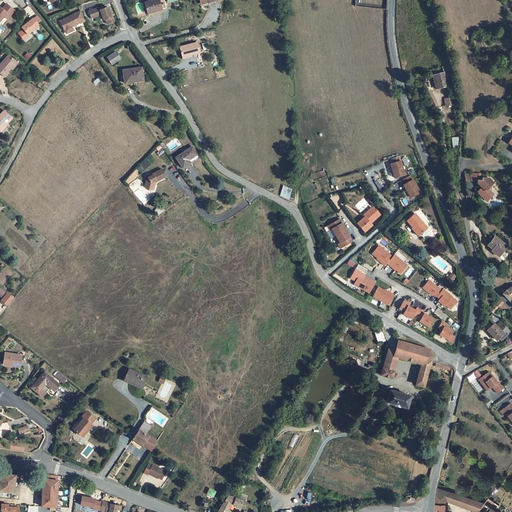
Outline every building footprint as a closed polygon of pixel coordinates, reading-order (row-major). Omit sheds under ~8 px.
[(153,0),(145,3),(148,13),(162,9),(161,9),(166,7),(164,0),(153,0)] [(14,10),(6,4),(2,9),(0,7),(0,21),(4,17),(5,17),(8,14),(10,16),(14,10)] [(103,9),(102,6),(89,11),(91,19),(102,15),(104,21),(105,20),(107,24),(113,22),(108,7),(103,9)] [(80,11),(60,21),(64,30),(72,27),(80,23),(85,21),(80,11)] [(39,25),(33,18),(22,28),(24,30),(27,34),(28,35),(35,28),(39,25)] [(200,53),(197,42),(180,47),(182,56),(191,54),(191,55),(200,53)] [(121,58),(116,51),(107,57),(112,65),(121,58)] [(15,61),(8,55),(0,64),(0,73),(4,77),(11,69),(10,68),(15,61)] [(436,89),(448,86),(444,74),(449,73),(448,65),(442,67),(444,73),(433,76),(436,89)] [(143,78),(142,68),(123,70),(125,83),(135,82),(134,79),(143,78)] [(12,118),(4,110),(0,114),(0,130),(0,131),(6,125),(12,118)] [(197,154),(192,147),(176,157),(182,168),(190,163),(188,160),(197,154)] [(391,164),(395,178),(405,175),(399,156),(394,158),(392,158),(393,163),(391,164)] [(166,177),(162,169),(153,174),(153,175),(148,177),(144,187),(151,189),(153,184),(155,185),(156,181),(166,177)] [(483,173),(471,173),(471,181),(478,181),(478,184),(482,188),(477,192),(481,196),(483,194),(488,200),(494,194),(490,190),(489,187),(494,182),(489,178),(483,178),(483,173)] [(411,175),(404,179),(406,184),(404,185),(411,198),(420,192),(411,175)] [(289,199),(291,191),(282,188),(280,196),(289,199)] [(365,217),(357,224),(365,232),(372,225),(370,223),(376,218),(374,217),(379,213),(379,212),(376,210),(375,211),(372,207),(363,215),(365,217)] [(415,214),(407,221),(413,228),(414,227),(421,234),(422,236),(426,240),(433,233),(415,214)] [(346,230),(340,219),(327,226),(330,230),(332,229),(336,236),(346,230)] [(413,228),(412,229),(419,236),(421,234),(414,227),(413,228)] [(332,229),(330,230),(326,233),(330,239),(336,236),(332,229)] [(346,230),(336,236),(340,243),(338,244),(340,248),(352,241),(346,230)] [(491,250),(492,251),(494,248),(501,254),(508,246),(495,236),(488,245),(492,249),(491,250)] [(377,259),(385,266),(392,257),(379,245),(372,253),(377,258),(377,259)] [(494,248),(492,251),(499,257),(501,254),(494,248)] [(395,254),(387,263),(395,270),(396,269),(401,274),(408,265),(395,254)] [(362,272),(365,273),(367,270),(358,265),(356,268),(362,271),(362,272)] [(363,277),(364,275),(365,273),(362,272),(362,271),(356,268),(350,278),(356,281),(359,275),(363,277)] [(452,272),(447,279),(451,282),(456,276),(452,272)] [(354,284),(369,293),(375,282),(366,277),(365,278),(363,277),(359,275),(356,281),(354,284)] [(429,280),(423,288),(432,295),(433,294),(436,297),(437,296),(442,290),(429,280)] [(503,294),(508,300),(511,296),(511,286),(507,290),(503,294)] [(379,287),(373,296),(388,305),(394,295),(385,290),(384,290),(379,287)] [(442,290),(437,296),(440,299),(438,301),(445,306),(446,305),(451,309),(457,301),(452,297),(453,297),(443,289),(442,290)] [(7,292),(0,300),(6,306),(14,298),(7,292)] [(408,306),(410,303),(404,300),(399,309),(401,310),(400,312),(403,314),(408,306)] [(503,303),(501,300),(490,310),(493,313),(497,310),(499,308),(502,305),(504,303),(503,303)] [(408,306),(403,314),(412,319),(414,315),(418,317),(421,311),(417,308),(415,310),(408,306)] [(425,312),(421,311),(418,317),(421,319),(419,321),(428,326),(433,318),(424,313),(425,312)] [(446,324),(442,322),(438,328),(442,330),(439,335),(448,340),(453,331),(444,327),(446,324)] [(494,324),(487,331),(494,337),(495,336),(498,339),(499,338),(504,334),(505,335),(509,331),(501,322),(497,326),(494,324)] [(382,329),(374,332),(378,343),(385,340),(382,329)] [(511,332),(509,331),(505,335),(504,334),(499,338),(502,340),(506,336),(511,332)] [(388,349),(387,354),(398,357),(422,364),(416,385),(424,387),(431,361),(427,360),(429,349),(399,341),(396,351),(388,349)] [(5,353),(4,363),(21,366),(22,355),(5,353)] [(398,357),(387,354),(383,368),(383,369),(394,372),(398,357)] [(147,377),(129,369),(125,379),(135,384),(135,385),(142,388),(147,377)] [(394,372),(383,369),(381,375),(392,378),(394,372)] [(60,384),(45,372),(32,387),(43,397),(50,387),(54,391),(60,384)] [(489,372),(481,378),(484,383),(482,384),(487,391),(487,390),(492,387),(497,393),(503,388),(499,382),(497,382),(489,372)] [(66,378),(61,374),(58,378),(57,378),(62,382),(66,378)] [(411,396),(390,390),(386,403),(394,405),(394,406),(399,407),(399,406),(407,408),(411,396)] [(96,418),(87,411),(82,417),(84,418),(74,430),(83,437),(92,425),(91,424),(96,418)] [(143,445),(149,436),(146,434),(152,424),(150,423),(149,425),(144,422),(133,439),(143,445)] [(29,430),(28,426),(19,429),(20,434),(26,432),(26,431),(29,430)] [(157,441),(149,436),(143,445),(151,451),(151,450),(157,441)] [(162,480),(166,471),(149,463),(144,473),(148,475),(148,473),(156,477),(162,480)] [(16,475),(1,473),(0,477),(0,491),(13,493),(14,493),(14,486),(17,486),(17,483),(15,482),(16,475)] [(53,480),(44,479),(43,479),(41,506),(50,507),(57,507),(58,481),(53,480)] [(213,500),(216,491),(209,488),(206,497),(213,500)] [(447,491),(437,488),(436,511),(446,511),(447,500),(447,491)] [(460,495),(454,494),(451,502),(456,504),(460,495)] [(472,499),(460,495),(456,504),(469,508),(472,499)] [(232,497),(229,496),(227,498),(225,501),(217,511),(227,511),(231,503),(241,507),(243,501),(232,497)] [(100,511),(102,501),(95,499),(94,501),(85,500),(83,509),(100,511)] [(485,504),(472,499),(469,508),(474,510),(478,511),(479,511),(480,511),(485,504)] [(495,508),(497,504),(488,499),(486,504),(495,508)] [(108,502),(102,501),(101,510),(106,511),(105,511),(106,511),(116,511),(117,510),(121,510),(122,506),(111,504),(111,506),(110,508),(107,507),(107,505),(108,502)] [(8,504),(0,503),(0,511),(18,511),(19,506),(7,506),(8,504)]
